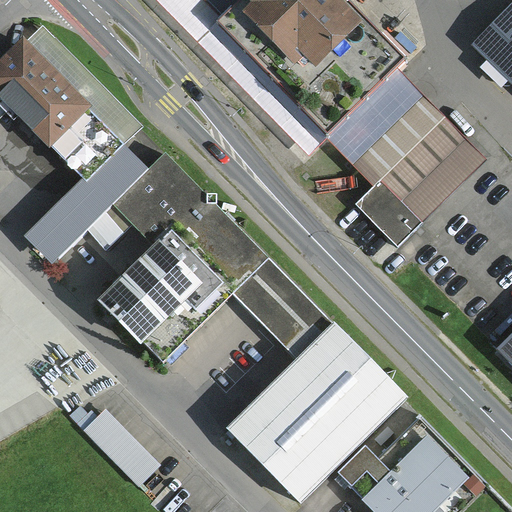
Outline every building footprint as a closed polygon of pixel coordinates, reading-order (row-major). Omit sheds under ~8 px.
[(404,65),(340,0),(207,0),(227,21),(218,29),(327,140),(404,65)] [(511,16),(482,48),(511,76),(511,16)] [(139,130),(42,32),(0,72),(0,98),(84,184),(139,130)] [(405,404),(165,161),(117,209),(160,252),(103,307),(161,366),(234,294),(304,364),(232,435),(302,505),(405,404)] [(381,185),(358,208),(400,248),(422,225),(381,185)] [(107,408),(85,429),(141,488),(164,466),(107,408)] [(511,511),(419,419),(375,463),(367,455),(342,479),(375,511),(511,511)]
